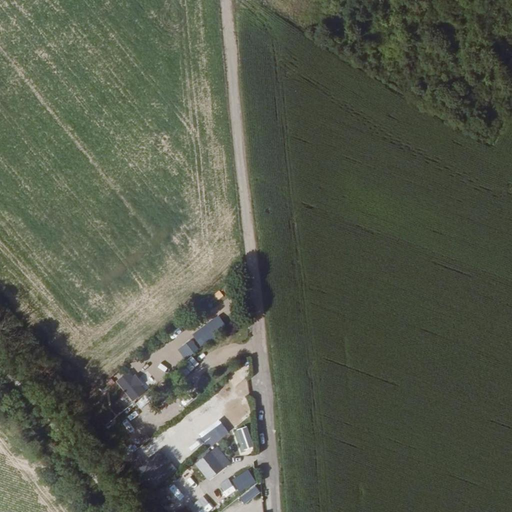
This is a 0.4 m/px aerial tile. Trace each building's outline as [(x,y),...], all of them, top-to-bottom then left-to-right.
[(170,344),(182,333),(178,328),(166,339),(170,344)] [(177,348),(183,359),(198,350),(192,339),(177,348)] [(167,374),(181,366),(173,354),(160,363),(167,374)] [(176,369),(182,377),(199,365),(193,357),(176,369)] [(233,385),(246,379),(241,368),(228,374),(233,385)] [(145,373),(121,386),(123,389),(104,398),(109,407),(127,399),(151,386),(145,373)] [(198,433),(208,447),(228,434),(219,419),(198,433)] [(127,420),(121,425),(129,434),(134,430),(127,420)] [(125,443),(124,440),(130,437),(123,424),(108,431),(116,447),(125,443)] [(232,430),(241,453),(254,449),(246,425),(232,430)] [(162,442),(158,445),(173,463),(177,460),(162,442)] [(173,463),(158,445),(150,451),(148,453),(155,461),(150,465),(154,470),(151,471),(164,487),(164,486),(170,482),(173,480),(170,476),(182,467),(177,460),(173,463)] [(218,447),(198,464),(208,477),(229,461),(218,447)] [(129,456),(132,460),(138,455),(134,451),(129,456)] [(184,484),(192,477),(185,469),(177,476),(184,484)] [(244,474),(238,478),(242,485),(249,482),(244,474)] [(175,487),(170,482),(164,486),(169,492),(175,487)] [(255,485),(238,497),(244,504),(260,492),(255,485)] [(193,503),(196,511),(214,511),(215,511),(208,496),(193,503)]
